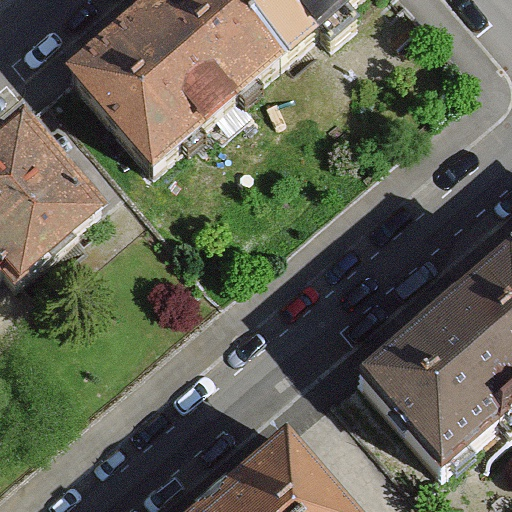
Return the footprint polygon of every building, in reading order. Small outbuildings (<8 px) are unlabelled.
[(285,88),(209,0),(179,0),(68,94),(155,197),(285,88)] [(389,0),(209,0),(285,88),(389,0)] [(18,319),(111,240),(29,144),(0,168),(0,298),(2,301),(18,319)] [(511,269),(511,268),(438,330),(355,402),(441,501),(499,450),(505,457),(511,451),(511,269)] [(334,511),(288,459),(227,511),(334,511)]
